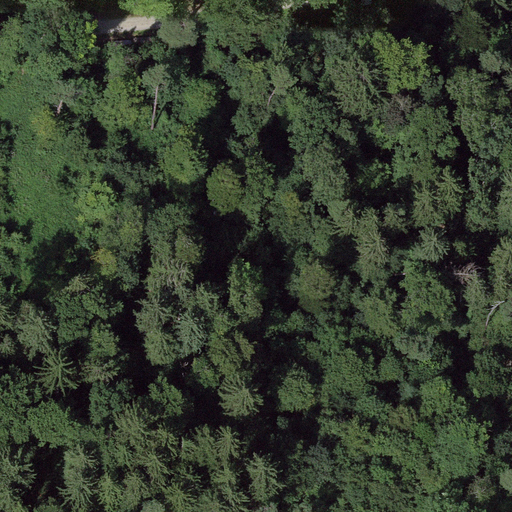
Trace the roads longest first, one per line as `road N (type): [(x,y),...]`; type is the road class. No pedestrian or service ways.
road 1 (track): [(0,31),(284,0)]
road 2 (track): [(511,376),(470,511)]
